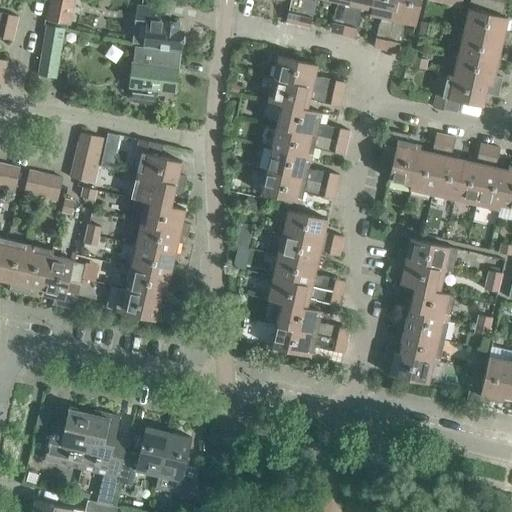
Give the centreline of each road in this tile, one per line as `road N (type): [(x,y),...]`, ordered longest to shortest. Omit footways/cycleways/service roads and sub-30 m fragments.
road 1 (residential): [(344,416),(362,291),(353,282),(354,192),(370,105)]
road 2 (residential): [(0,393),(12,340),(225,390)]
road 3 (residential): [(225,390),(212,145)]
road 4 (residential): [(370,105),(376,61),(225,25)]
road 5 (residential): [(511,454),(344,416)]
road 6 (residential): [(511,107),(474,127),(370,105)]
road 7 (residential): [(212,145),(72,114)]
road 8 (residential): [(344,416),(225,390)]
road 9 (residential): [(235,511),(225,390)]
road 10 (residential): [(212,145),(225,25)]
